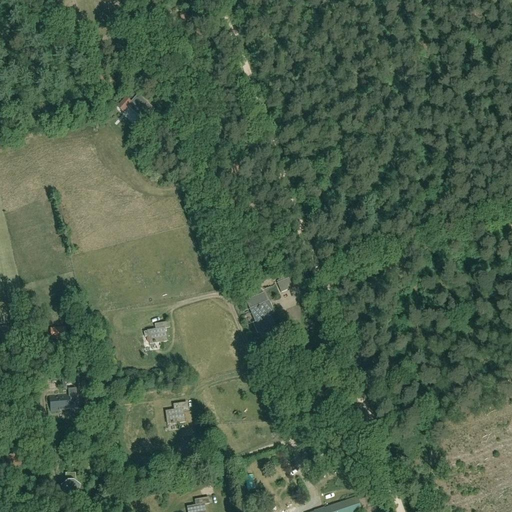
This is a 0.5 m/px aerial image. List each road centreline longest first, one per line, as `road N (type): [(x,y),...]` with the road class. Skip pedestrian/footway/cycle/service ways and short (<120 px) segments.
road 1 (track): [(399,511),(242,61)]
road 2 (track): [(321,286),(511,220)]
road 3 (track): [(33,332),(47,511)]
